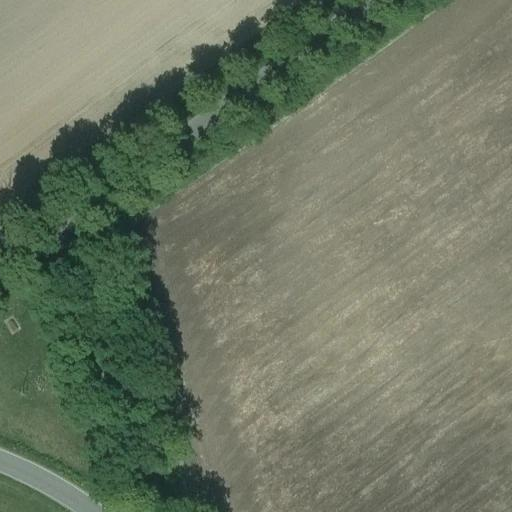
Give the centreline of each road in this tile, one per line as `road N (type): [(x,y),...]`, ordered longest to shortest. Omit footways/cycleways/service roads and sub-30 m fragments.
road 1 (residential): [(70,225),(377,0)]
road 2 (unclassified): [(70,225),(155,511)]
